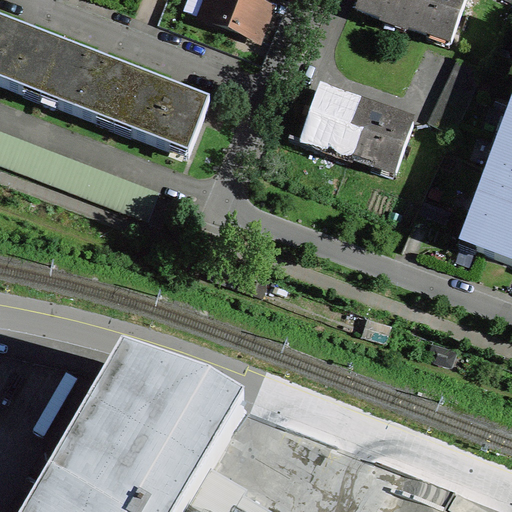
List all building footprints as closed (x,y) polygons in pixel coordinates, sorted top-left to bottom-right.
[(211,0),(203,20),(256,41),(268,11),(240,0),(211,0)] [(467,0),(364,0),(360,13),(428,37),(429,35),(452,43),(467,0)] [(0,23),(0,86),(188,160),(209,105),(0,23)] [(484,72),(459,60),(428,124),(454,136),(484,72)] [(413,127),(319,94),(310,119),(314,120),(305,145),(372,168),(373,167),(397,175),(413,127)] [(499,139),(499,141),(511,145),(511,106),(505,124),(511,127),(506,142),(499,139)] [(0,135),(0,165),(148,222),(158,198),(158,196),(0,135)] [(471,217),(462,241),(479,247),(477,253),(511,265),(511,145),(499,141),(498,143),(505,145),(500,160),(492,157),(476,201),(483,203),(477,219),(471,217)] [(158,198),(148,222),(147,224),(162,229),(172,203),(158,198)] [(187,511),(231,439),(244,417),(209,397),(122,367),(109,389),(106,394),(36,511),(187,511)] [(450,511),(485,511),(457,496),(448,511),(450,511)]
